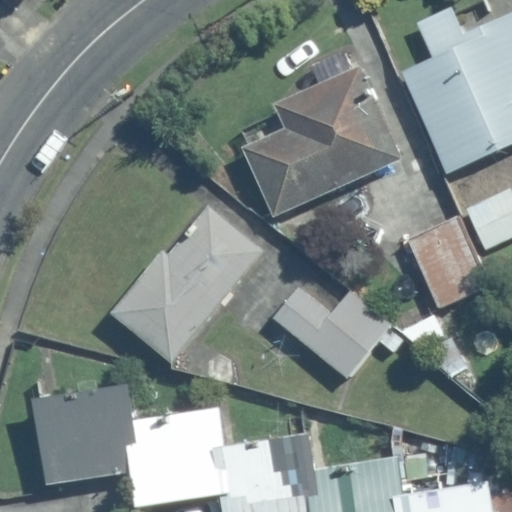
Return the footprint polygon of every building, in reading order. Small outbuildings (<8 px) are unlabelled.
[(437,57),(409,70),(452,170),(511,144),(511,20),(471,38),(456,5),(421,21),(437,57)] [(274,214),(277,213),(400,160),(361,68),(350,72),(341,52),(302,69),(311,91),(276,106),(286,128),(245,145),(274,214)] [(511,188),(473,208),(494,252),(511,243),(511,188)] [(164,252),(116,313),(178,363),(269,250),(211,202),(168,255),(164,252)] [(452,223),(415,238),(443,308),(480,293),(452,223)] [(303,286),(278,317),(353,379),(399,323),(356,288),(336,313),(303,286)] [(132,371),(34,384),(45,473),(131,461),(137,409),(132,371)] [(220,397),(137,409),(131,461),(135,494),(223,482),(226,432),(220,397)] [(309,418),(226,432),(223,482),(226,511),(292,511),(314,509),(315,460),(309,418)] [(401,446),(315,460),(314,509),(314,511),(403,511),(407,483),(401,446)] [(491,468),(407,483),(403,511),(496,511),(496,507),(491,468)]
